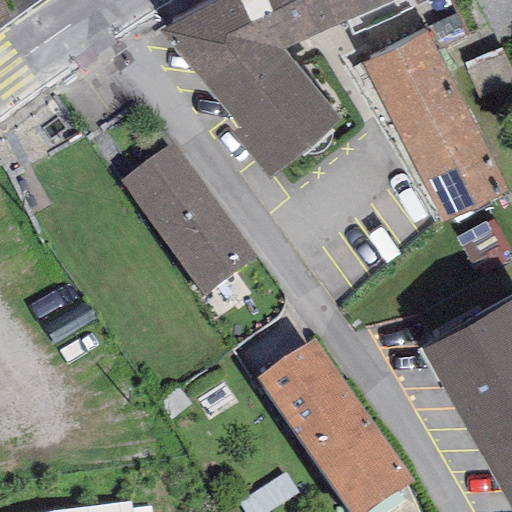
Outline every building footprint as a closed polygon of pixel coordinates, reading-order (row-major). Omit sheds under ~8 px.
[(0,0),(0,30),(11,26),(0,0)] [(201,0),(170,18),(240,96),(231,101),(268,148),(297,123),(326,97),(340,84),(284,13),(312,0),(201,0)] [(342,0),(351,21),(396,0),(342,0)] [(425,12),(361,45),(441,203),(506,170),(425,12)] [(329,105),(326,97),(297,123),(302,125),(308,126),(314,126),(318,125),(321,123),(325,119),(328,115),(329,109),(329,105)] [(258,256),(172,142),(119,182),(204,296),(258,256)] [(511,272),(423,324),(511,474),(511,272)] [(313,339),(255,379),(346,511),(370,511),(412,484),(313,339)] [(129,511),(128,503),(65,511),(129,511)]
